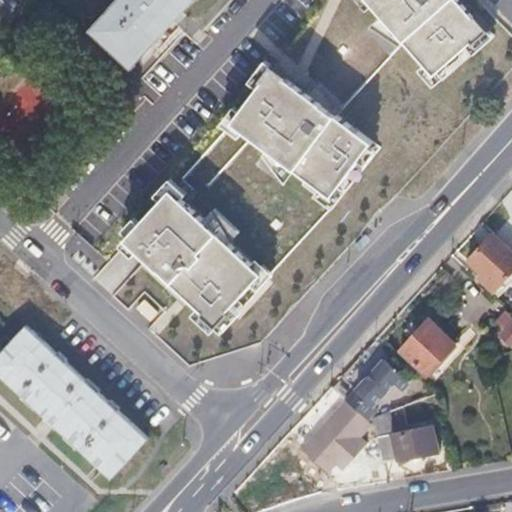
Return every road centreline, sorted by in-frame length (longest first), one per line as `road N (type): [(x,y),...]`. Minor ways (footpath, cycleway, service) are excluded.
road 1 (tertiary): [(228,469),(505,146)]
road 2 (tertiary): [(505,146),(227,429)]
road 3 (residential): [(227,429),(0,219)]
road 4 (residential): [(354,509),(511,482)]
